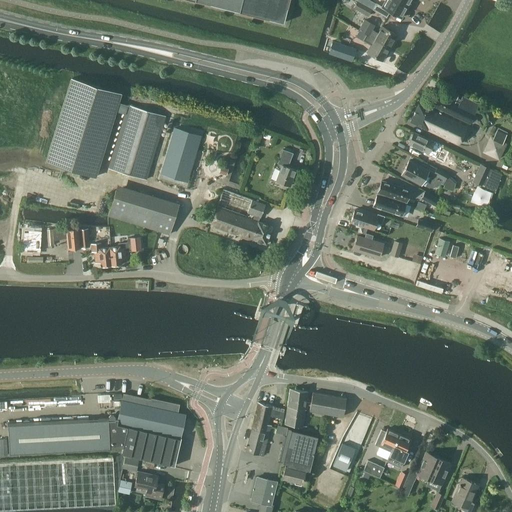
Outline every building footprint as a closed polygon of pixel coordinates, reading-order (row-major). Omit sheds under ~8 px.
[(193,0),(283,23),(288,0),(193,0)] [(401,18),(407,6),(396,0),(385,0),(382,6),(376,3),(372,9),(386,17),(389,11),(401,18)] [(371,9),(358,1),(354,8),(367,16),(371,9)] [(378,33),(373,30),(375,26),(365,20),(359,31),(366,34),(390,47),(393,40),(397,35),(382,27),(378,33)] [(382,61),(390,47),(366,34),(363,41),(371,46),(367,52),(382,61)] [(333,40),(328,55),(351,62),(355,48),(333,40)] [(72,79),(47,163),(95,178),(120,93),(72,79)] [(466,128),(440,116),(442,111),(469,124),(470,123),(472,123),(474,123),(476,122),(477,120),(477,118),(476,116),(474,115),(479,105),(462,97),(460,101),(457,99),(459,95),(451,92),(447,101),(438,97),(433,107),(439,110),(437,114),(418,105),(410,122),(458,145),(466,128)] [(146,180),(164,120),(165,118),(127,106),(109,168),(146,180)] [(174,128),(160,173),(182,180),(188,161),(190,161),(192,154),(190,154),(195,135),(174,128)] [(491,137),(486,147),(500,154),(505,144),(503,143),(506,135),(497,130),(493,138),(491,137)] [(413,132),(413,133),(412,134),(411,134),(409,138),(410,139),(408,144),(428,154),(431,146),(440,151),(443,147),(413,132)] [(296,170),(291,168),(288,167),(293,153),(283,149),(277,163),(281,165),(276,181),(290,186),(296,170)] [(409,161),(401,175),(420,185),(428,171),(409,161)] [(484,179),(497,185),(501,174),(480,164),(473,181),(482,185),(484,179)] [(224,167),(222,173),(229,175),(231,169),(224,167)] [(433,174),(444,180),(447,174),(436,169),(433,174)] [(452,181),(447,174),(444,180),(445,180),(443,183),(443,185),(451,187),(452,181)] [(410,190),(389,184),(381,181),(377,192),(379,193),(378,194),(404,202),(404,201),(406,202),(410,190)] [(169,235),(177,209),(116,191),(108,216),(169,235)] [(211,226),(266,244),(271,226),(258,222),(259,218),(261,218),(265,205),(223,191),(211,226)] [(438,200),(437,199),(424,192),(421,198),(435,206),(438,200)] [(404,202),(378,194),(378,195),(377,195),(373,206),(401,215),(405,204),(404,204),(404,202)] [(377,217),(354,209),(350,222),(373,229),(376,222),(381,224),(384,216),(377,214),(377,217)] [(431,231),(433,225),(418,219),(416,226),(431,231)] [(405,225),(404,229),(425,236),(426,232),(405,225)] [(80,246),(79,230),(78,228),(66,229),(66,228),(53,230),(54,240),(67,238),(68,249),(80,248),(80,246)] [(26,238),(26,242),(44,243),(44,229),(26,229),(26,238)] [(87,229),(79,230),(80,246),(88,245),(87,229)] [(383,244),(369,240),(371,236),(366,235),(365,238),(357,236),(353,249),(353,250),(353,252),(354,254),(359,255),(361,254),(362,252),(379,257),(383,244)] [(126,259),(125,251),(125,249),(129,249),(129,251),(141,250),(140,237),(128,238),(128,242),(119,243),(119,247),(110,248),(111,265),(121,264),(121,260),(126,259)] [(444,256),(449,241),(439,238),(434,253),(444,256)] [(398,257),(401,244),(394,242),(390,254),(398,257)] [(111,265),(110,248),(101,248),(101,243),(92,244),(93,251),(95,251),(96,262),(101,262),(101,266),(111,265)] [(450,255),(457,256),(459,245),(453,243),(450,255)] [(414,253),(412,261),(420,263),(422,256),(414,253)] [(312,400),(307,399),(308,393),(291,391),(286,424),(303,426),(306,406),(310,407),(310,412),(343,417),(345,399),(313,394),(312,400)] [(115,418),(115,422),(116,423),(128,426),(180,439),(185,414),(178,413),(180,404),(151,398),(149,407),(123,401),(120,418),(115,418)] [(378,416),(383,406),(366,398),(363,404),(374,410),(373,413),(378,416)] [(253,429),(269,434),(271,426),(268,425),(273,407),(259,404),(253,429)] [(116,423),(115,422),(109,423),(108,418),(8,423),(10,455),(111,450),(110,447),(123,446),(128,426),(116,423)] [(180,439),(128,426),(123,446),(122,454),(175,465),(180,439)] [(277,426),(276,432),(286,435),(279,461),(287,463),(287,466),(285,465),(282,478),(303,483),(306,469),(309,470),(317,436),(277,426)] [(381,430),(375,444),(390,451),(391,448),(392,449),(399,434),(387,428),(386,432),(381,430)] [(264,456),(269,434),(253,429),(247,452),(264,456)] [(388,455),(401,461),(403,462),(408,451),(405,450),(410,439),(399,434),(392,449),(391,448),(390,451),(388,455)] [(345,471),(355,448),(342,443),(333,465),(345,471)] [(426,452),(417,473),(429,478),(439,456),(430,452),(430,453),(426,452)] [(134,469),(137,459),(125,456),(123,466),(134,469)] [(439,456),(429,478),(441,483),(450,462),(446,461),(447,460),(439,456)] [(0,510),(116,505),(113,457),(0,462),(0,510)] [(380,477),(384,467),(368,459),(363,470),(380,477)] [(370,473),(365,471),(361,480),(366,482),(370,473)] [(401,471),(395,484),(402,487),(407,473),(401,471)] [(160,500),(163,485),(155,483),(157,477),(138,473),(135,486),(147,488),(145,496),(160,500)] [(118,490),(130,493),(133,480),(121,478),(118,490)] [(271,511),(273,504),(271,504),(277,482),(257,478),(252,501),(261,503),(259,511),(271,511)] [(462,478),(452,500),(467,506),(464,511),(475,511),(479,505),(471,501),(473,497),(471,496),(476,484),(462,478)] [(350,486),(345,496),(352,499),(356,489),(350,486)] [(438,508),(444,495),(437,492),(431,505),(438,508)]
